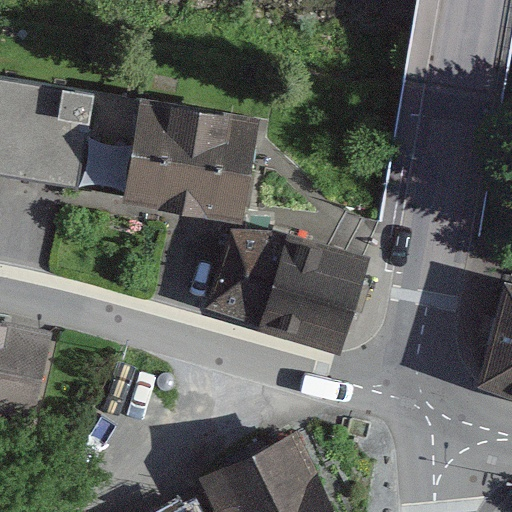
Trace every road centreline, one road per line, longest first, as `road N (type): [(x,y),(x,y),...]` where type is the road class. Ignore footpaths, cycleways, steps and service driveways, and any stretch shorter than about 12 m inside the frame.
road 1 (unclassified): [(415,401),(0,291)]
road 2 (residential): [(477,0),(415,401)]
